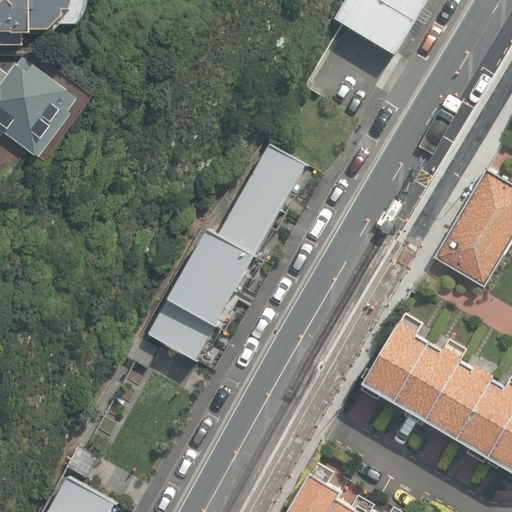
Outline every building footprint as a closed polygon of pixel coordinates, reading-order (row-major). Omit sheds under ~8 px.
[(4,0),(0,5),(0,47),(22,48),(22,37),(48,37),(64,26),(63,0),(4,0)] [(347,0),(330,35),(391,69),(428,0),(347,0)] [(0,84),(0,130),(1,129),(39,154),(76,100),(19,61),(2,86),(0,84)] [(316,183),(258,149),(129,364),(187,398),(316,183)] [(434,258),(485,288),(511,241),(511,182),(487,168),(434,258)] [(511,374),(509,373),(505,382),(492,375),(497,367),(478,356),(473,364),(462,357),(466,350),(447,340),(443,346),(417,331),(421,326),(401,315),(362,380),(511,468),(511,374)] [(322,460),(291,511),(411,511),(412,511),(395,501),(389,511),(383,511),(378,509),(376,511),(369,511),(375,502),(357,492),(351,503),(342,497),(346,490),(332,482),(339,470),(322,460)] [(126,511),(130,507),(72,473),(48,511),(126,511)]
